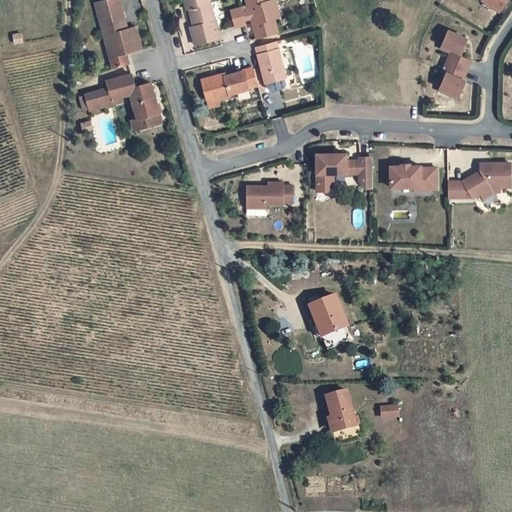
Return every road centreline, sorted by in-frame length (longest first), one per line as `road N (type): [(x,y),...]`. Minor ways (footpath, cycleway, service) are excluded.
road 1 (unclassified): [(287,511),(200,173)]
road 2 (residential): [(200,173),(287,148),(323,125),(490,131)]
road 3 (track): [(511,257),(217,245)]
road 4 (track): [(68,0),(59,168),(0,264)]
